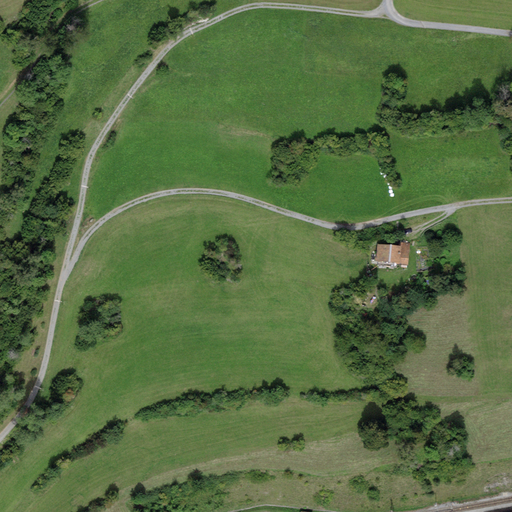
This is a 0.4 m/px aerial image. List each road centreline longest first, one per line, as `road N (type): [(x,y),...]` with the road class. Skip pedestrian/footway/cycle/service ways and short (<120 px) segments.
road 1 (track): [(388,9),(241,9),(191,31),(158,58),(93,152),(45,370),(0,440)]
road 2 (track): [(511,200),(341,227),(213,191),(144,196),(100,222),(61,283)]
road 3 (track): [(95,0),(65,21),(0,105)]
road 4 (unclassified): [(511,34),(407,21),(391,13),(387,0)]
